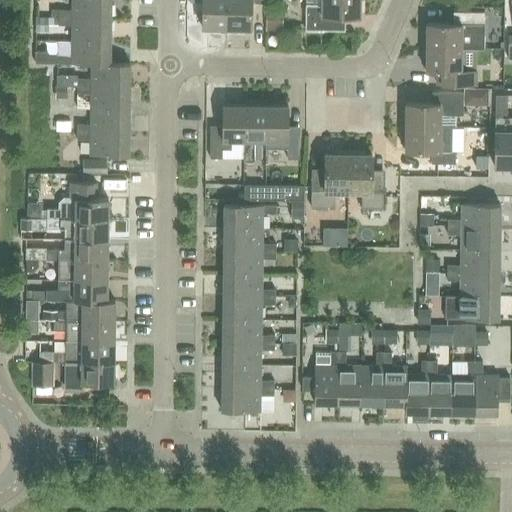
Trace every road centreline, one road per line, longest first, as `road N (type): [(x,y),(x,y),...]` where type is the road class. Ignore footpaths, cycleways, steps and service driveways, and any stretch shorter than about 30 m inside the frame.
road 1 (residential): [(162,451),(168,66)]
road 2 (unclassified): [(511,457),(162,451)]
road 3 (residential): [(168,66),(364,66),(402,0)]
road 4 (unclassified): [(162,451),(22,449)]
